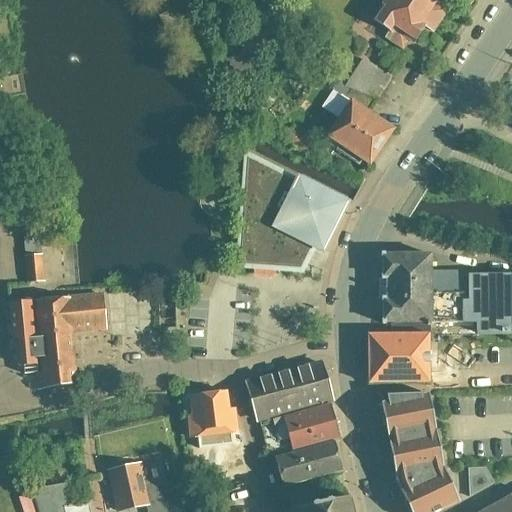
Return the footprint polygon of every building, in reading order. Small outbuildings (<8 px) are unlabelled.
[(381,0),(370,18),(419,47),(429,32),(436,37),(456,4),(448,0),(381,0)] [(370,162),(398,119),(374,104),(391,77),(354,53),(324,101),(333,107),(319,130),(370,162)] [(349,199),(294,171),(241,151),(233,267),(302,272),(314,248),(322,251),(336,224),(349,199)] [(14,234),(18,265),(36,263),(32,232),(14,234)] [(432,293),(432,254),(383,254),(383,324),(432,323),(432,293)] [(432,293),(432,323),(480,323),(480,335),(511,335),(511,275),(471,275),(471,293),(432,293)] [(9,378),(68,374),(64,314),(96,312),(94,277),(24,282),(27,334),(7,336),(9,378)] [(430,383),(429,335),(380,334),(368,335),(368,382),(430,383)] [(333,400),(323,365),(247,385),(257,420),(333,400)] [(191,437),(237,431),(232,411),(229,411),(227,392),(190,397),(193,416),(189,416),(191,437)] [(379,396),(398,491),(410,511),(438,511),(459,502),(447,476),(429,393),(379,396)] [(287,433),(293,454),(336,442),(341,441),(331,404),(261,424),(265,439),(287,433)] [(293,511),(292,511),(353,511),(350,497),(326,503),(321,478),(344,472),(336,442),(293,454),(275,458),(285,488),(311,481),(316,505),(293,511)] [(82,511),(75,488),(63,492),(56,467),(19,478),(27,498),(30,511),(82,511)] [(116,511),(152,504),(145,467),(108,474),(116,511)] [(511,511),(511,497),(487,511),(511,511)] [(0,511),(30,511),(27,498),(0,503),(0,511)]
